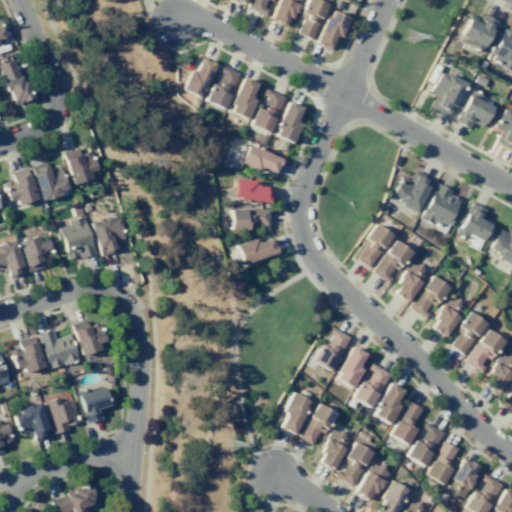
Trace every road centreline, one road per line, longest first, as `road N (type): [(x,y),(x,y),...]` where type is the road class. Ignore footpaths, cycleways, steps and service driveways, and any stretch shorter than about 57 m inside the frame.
road 1 (residential): [(384,0),(304,179),(299,227),(329,278),(511,455)]
road 2 (residential): [(511,188),(205,21),(173,19)]
road 3 (residential): [(0,312),(85,287),(115,296),(128,310),(139,373),(125,511)]
road 4 (residential): [(17,0),(53,82),(55,107),(40,128),(0,140)]
